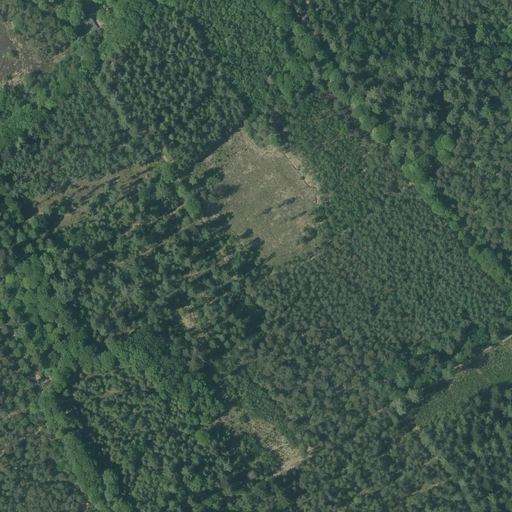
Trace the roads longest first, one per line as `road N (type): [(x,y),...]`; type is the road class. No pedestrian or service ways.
road 1 (unknown): [(0,212),(73,327),(66,363),(0,458)]
road 2 (unknown): [(182,0),(120,50),(76,120),(39,143),(7,177),(0,200)]
road 3 (track): [(113,511),(0,307)]
